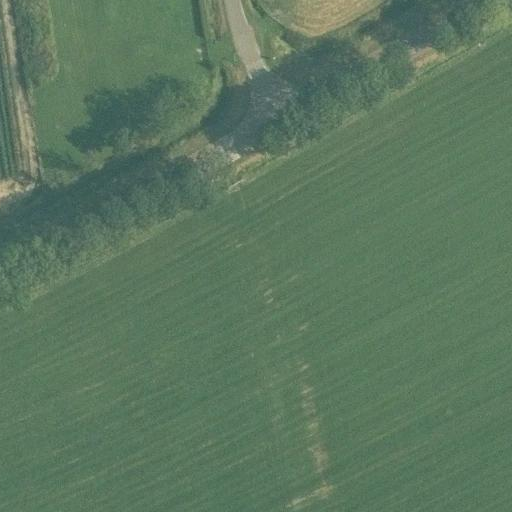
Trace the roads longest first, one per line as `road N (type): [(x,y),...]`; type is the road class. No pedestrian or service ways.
road 1 (tertiary): [(0,274),(280,115)]
road 2 (tertiary): [(280,115),(487,0)]
road 3 (unclassified): [(280,115),(254,74),(230,0)]
